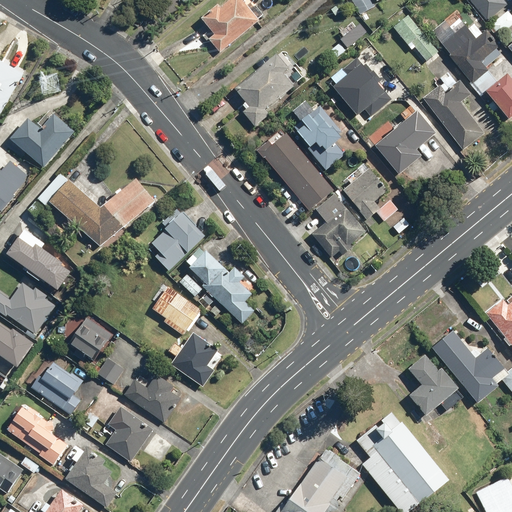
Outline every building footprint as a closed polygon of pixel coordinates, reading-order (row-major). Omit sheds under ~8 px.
[(265,16),(251,0),(233,0),(222,9),(219,6),(202,21),(210,31),(203,37),(212,47),(214,45),(222,54),(265,16)] [(371,0),(351,0),(361,17),(376,9),(371,0)] [(469,0),(489,23),(507,7),(501,0),(469,0)] [(354,11),(348,17),(357,28),(364,22),(354,11)] [(511,15),(509,12),(490,28),(499,39),(511,27),(511,15)] [(394,30),(413,51),(415,48),(429,63),(441,52),(409,16),(394,30)] [(498,48),(478,24),(470,31),(466,27),(442,46),(485,99),(489,96),(511,122),(511,121),(511,80),(508,75),(498,83),(488,70),(496,63),(489,55),(498,48)] [(268,113),(296,88),(285,75),(290,70),(277,56),(236,93),(246,105),(244,107),(247,111),(244,114),(257,129),(271,116),(268,113)] [(334,89),(360,118),(368,111),(373,117),(393,100),(357,59),(343,71),(348,77),(334,89)] [(0,120),(27,72),(6,60),(4,64),(0,61),(0,120)] [(472,96),(461,82),(447,93),(442,86),(424,100),(463,152),(485,135),(461,104),(472,96)] [(310,146),(306,149),(327,172),(347,154),(339,145),(347,137),(321,107),(303,122),(307,126),(298,134),(310,146)] [(439,135),(415,107),(403,117),(408,122),(377,148),(402,177),(425,158),(419,151),(439,135)] [(77,132),(56,114),(42,131),(30,120),(12,140),(46,169),(77,132)] [(285,131),(259,152),(309,213),(335,191),(285,131)] [(0,157),(0,205),(23,176),(0,157)] [(378,214),(381,212),(376,205),(383,199),(378,194),(386,187),(372,171),(345,194),(369,222),(378,214)] [(51,204),(70,182),(61,174),(28,213),(40,222),(54,206),(51,204)] [(70,182),(51,204),(54,206),(103,248),(110,240),(156,203),(138,181),(102,210),(70,182)] [(328,225),(313,238),(333,260),(340,254),(344,258),(355,249),(352,246),(368,231),(336,195),(316,212),(328,225)] [(399,210),(392,202),(381,212),(378,214),(385,223),(399,210)] [(160,253),(155,258),(170,274),(206,238),(178,209),(163,224),(168,229),(152,245),(160,253)] [(400,237),(411,225),(404,218),(392,229),(400,237)] [(35,250),(20,240),(8,257),(60,292),(72,274),(63,268),(64,266),(37,247),(35,250)] [(199,285),(203,280),(207,283),(210,287),(226,271),(202,247),(186,262),(192,269),(190,270),(196,276),(193,279),(199,285)] [(237,269),(231,276),(226,271),(210,287),(207,283),(203,287),(242,326),(256,312),(246,303),(255,294),(243,282),(246,278),(237,269)] [(188,276),(181,284),(197,299),(204,291),(188,276)] [(171,287),(170,289),(163,283),(159,288),(161,289),(153,300),(158,304),(157,306),(154,310),(167,320),(165,323),(184,338),(203,312),(171,287)] [(37,336),(57,307),(47,300),(48,298),(37,289),(35,292),(23,284),(11,302),(0,294),(0,314),(7,319),(9,316),(37,336)] [(504,300),(487,314),(490,317),(506,338),(504,339),(510,346),(511,345),(511,302),(508,305),(504,300)] [(96,362),(113,335),(88,319),(70,346),(96,362)] [(0,357),(17,369),(35,344),(15,330),(13,332),(0,323),(0,357)] [(493,378),(505,368),(482,342),(472,351),(453,328),(430,347),(478,404),(500,386),(493,378)] [(218,352),(194,335),(183,351),(176,346),(170,353),(178,358),(171,367),(203,389),(215,372),(208,367),(218,352)] [(410,397),(427,416),(440,404),(447,412),(460,400),(455,393),(459,388),(442,369),(440,371),(426,355),(409,370),(423,386),(418,390),(410,397)] [(108,359),(97,374),(115,387),(126,371),(108,359)] [(40,376),(31,389),(70,417),(82,401),(75,397),(84,385),(54,364),(43,379),(40,376)] [(511,368),(501,377),(511,391),(511,368)] [(147,388),(138,382),(127,398),(166,425),(186,395),(157,374),(147,388)] [(155,430),(122,407),(109,426),(116,431),(106,446),(132,464),(155,430)] [(56,468),(70,447),(53,436),(57,431),(26,410),(10,432),(29,446),(27,448),(56,468)] [(401,423),(392,412),(383,420),(382,421),(385,423),(379,428),(376,425),(358,440),(357,441),(371,458),(363,465),(371,473),(403,511),(411,511),(449,480),(411,433),(403,422),(401,423)] [(344,499),(362,474),(356,469),(348,464),(342,459),(343,458),(330,449),(329,450),(327,449),(326,448),(307,475),(303,480),(292,495),(289,499),(286,504),(283,501),(275,511),(329,511),(330,511),(331,511),(336,511),(337,510),(338,509),(339,507),(339,506),(339,502),(338,501),(340,497),(344,499)] [(107,464),(88,450),(86,453),(81,450),(73,461),(79,465),(68,480),(109,510),(118,497),(104,486),(113,473),(104,467),(107,464)] [(26,472),(0,453),(0,490),(9,496),(26,472)] [(511,511),(511,482),(508,475),(475,492),(485,511),(511,511)] [(81,511),(85,506),(62,491),(47,511),(81,511)]
